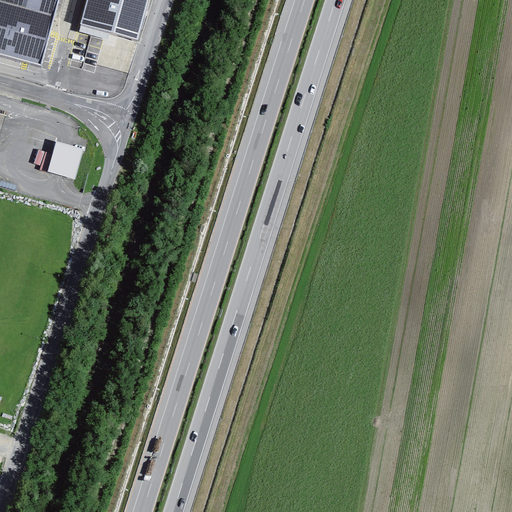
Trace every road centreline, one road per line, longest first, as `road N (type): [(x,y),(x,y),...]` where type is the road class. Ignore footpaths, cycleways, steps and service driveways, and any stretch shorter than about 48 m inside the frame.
road 1 (track): [(91,511),(256,0)]
road 2 (motorway): [(307,0),(144,511)]
road 3 (motorway): [(171,511),(334,0)]
road 4 (residential): [(0,505),(116,155),(112,127)]
road 5 (residential): [(112,127),(135,94),(165,0)]
road 6 (residential): [(0,83),(75,105),(112,127)]
